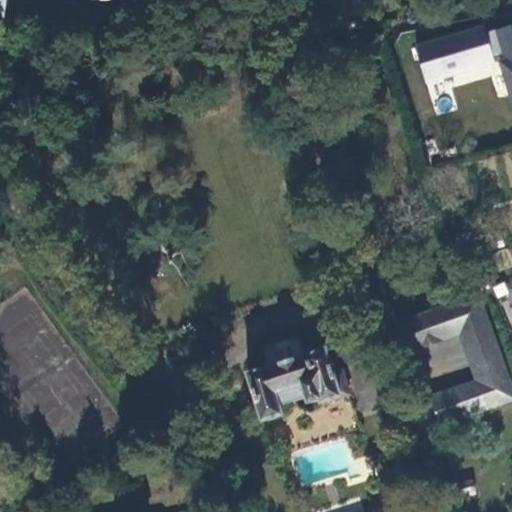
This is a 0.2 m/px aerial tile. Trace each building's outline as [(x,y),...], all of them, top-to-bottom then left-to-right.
[(511,59),(500,63),(511,103),(511,59)] [(473,232),(460,237),(468,261),(481,257),(473,232)] [(511,401),(511,390),(479,295),(396,324),(402,354),(460,333),(477,380),(487,410),(511,401)] [(334,374),(326,350),(247,375),(262,422),(282,416),(279,406),(305,397),(308,405),(319,401),(320,404),(341,397),(334,374)] [(342,371),(334,374),(341,397),(349,395),(342,371)] [(487,410),(477,380),(414,402),(424,432),(487,410)] [(448,501),(474,495),(471,481),(444,488),(448,501)]
